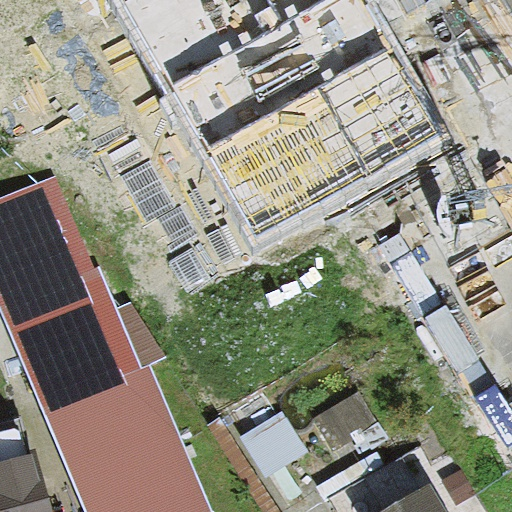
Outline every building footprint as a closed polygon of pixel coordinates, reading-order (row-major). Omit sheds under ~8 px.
[(435,135),(360,0),(129,0),(125,3),(254,235),(435,135)] [(215,511),(114,273),(1,320),(82,511),(215,511)] [(261,362),(218,382),(261,474),(304,454),(261,362)] [(51,511),(39,468),(0,478),(0,511),(51,511)] [(440,511),(435,502),(417,511),(440,511)]
